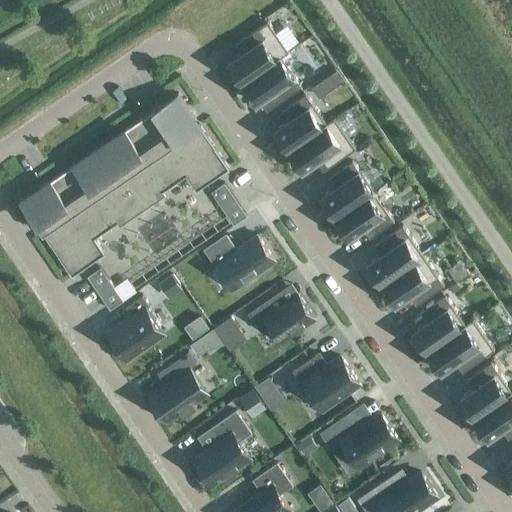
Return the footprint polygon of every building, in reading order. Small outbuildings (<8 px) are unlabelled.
[(244,82),(281,57),(281,56),(289,51),(268,20),(240,39),(247,49),(242,53),(229,61),(244,82)] [(301,86),(281,57),(244,82),(257,102),(260,100),(275,90),(282,100),(301,86)] [(311,86),(319,97),(329,90),(321,79),(311,86)] [(94,238),(117,222),(119,225),(162,195),(160,192),(186,175),(195,189),(228,166),(197,122),(192,126),(188,119),(193,115),(176,92),(20,200),(36,223),(41,220),(46,227),(41,230),(72,274),(104,252),(94,238)] [(275,128),(289,149),(326,122),(306,93),(286,106),(293,116),(288,120),(275,128)] [(326,122),(289,149),(303,169),(316,160),(321,157),(328,167),(356,148),(334,117),(326,122)] [(322,195),(336,216),(373,190),(352,160),(333,173),(340,183),(335,187),(322,195)] [(247,215),(224,182),(211,191),(234,224),(247,215)] [(373,190),(336,216),(350,236),(363,227),(368,224),(374,234),(394,220),(373,190)] [(430,207),(425,210),(434,222),(439,219),(430,207)] [(382,283),(423,254),(402,225),(379,240),(386,250),(368,263),(382,283)] [(227,235),(206,250),(233,288),(275,259),(257,234),(236,248),(227,235)] [(444,285),(423,254),(382,283),(396,303),(414,291),(421,301),(444,285)] [(456,280),(469,271),(460,259),(447,268),(456,280)] [(123,299),(101,266),(87,275),(109,308),(123,299)] [(127,292),(141,282),(132,268),(117,277),(127,292)] [(168,297),(182,288),(171,272),(158,281),(168,297)] [(280,338),(314,315),(298,291),(275,307),(268,297),(249,311),(261,329),(270,324),(280,338)] [(133,315),(109,331),(126,357),(164,331),(147,307),(150,305),(142,294),(126,305),(133,315)] [(428,350),(465,324),(445,294),(425,307),(432,317),(414,330),(428,350)] [(229,349),(247,337),(231,314),(213,326),(225,343),(229,349)] [(473,318),(465,324),(428,350),(442,370),(460,358),(467,368),(494,349),(473,318)] [(189,342),(196,352),(208,349),(199,336),(189,342)] [(165,383),(151,393),(169,419),(182,410),(184,413),(197,404),(195,401),(207,393),(190,367),(197,363),(188,350),(165,366),(173,378),(165,383)] [(359,381),(341,355),(327,365),(318,352),(293,369),(303,384),(304,383),(321,407),(333,399),(335,401),(349,391),(348,389),(359,381)] [(475,417),(511,391),(491,361),(472,374),(479,384),(461,397),(475,417)] [(511,390),(511,391),(475,417),(489,437),(507,425),(511,432),(511,390)] [(251,431),(236,409),(210,427),(219,440),(195,457),(212,482),(250,456),(238,440),(251,431)] [(360,467),(400,439),(381,413),(357,430),(347,415),(321,433),(332,448),(342,440),(360,467)] [(304,454),(317,444),(309,434),(296,443),(304,454)] [(292,484),(277,462),(253,478),(261,491),(232,511),(233,511),(287,511),(291,509),(280,493),(292,484)] [(422,505),(437,495),(421,471),(395,489),(387,477),(357,498),(367,511),(382,511),(386,509),(388,511),(416,511),(423,507),(422,505)] [(347,495),(336,502),(343,511),(351,511),(356,509),(347,495)]
